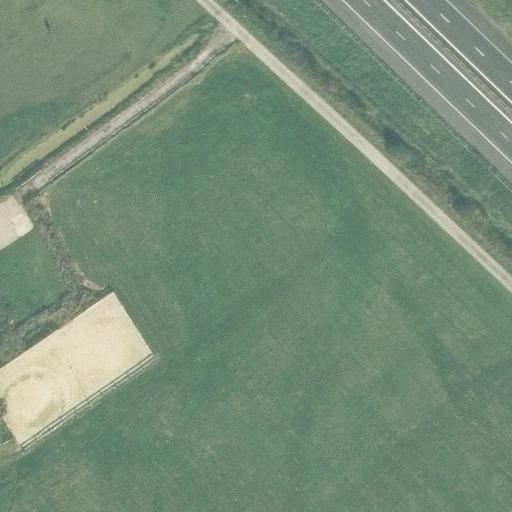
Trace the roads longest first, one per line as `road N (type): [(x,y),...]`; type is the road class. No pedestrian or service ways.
road 1 (unknown): [(183,0),(511,294)]
road 2 (motorway): [(358,0),(511,148)]
